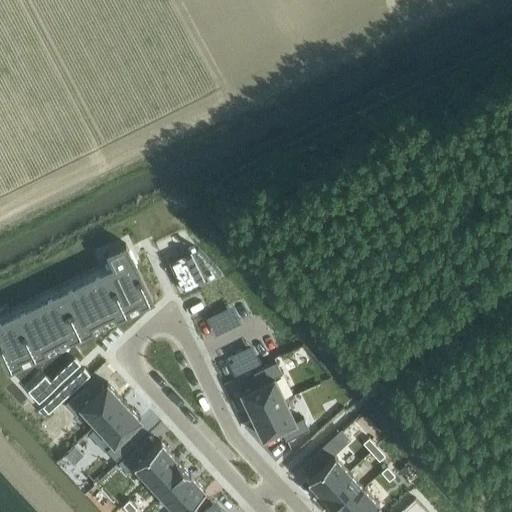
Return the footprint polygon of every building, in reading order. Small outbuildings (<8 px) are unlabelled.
[(0,318),(0,352),(8,369),(21,362),(19,357),(29,352),(31,357),(45,350),(43,345),(65,334),(68,340),(93,327),(90,322),(113,311),(115,317),(129,310),(127,305),(136,300),(139,305),(153,299),(125,242),(109,249),(107,251),(111,259),(113,264),(0,318)] [(191,250),(169,260),(183,290),(205,279),(191,250)] [(28,389),(39,401),(80,363),(75,357),(49,381),(43,375),(28,389)] [(259,383),(241,391),(252,414),(284,398),(274,376),(282,372),(276,360),(253,371),(259,383)] [(84,368),(42,405),(48,411),(89,374),(84,368)] [(83,385),(65,402),(74,412),(80,406),(97,424),(123,399),(107,381),(92,394),(83,385)] [(284,398),(252,414),(262,436),(280,428),(286,439),(309,428),(303,416),(295,420),(284,398)] [(123,399),(97,424),(113,442),(107,448),(115,457),(134,440),(125,431),(140,418),(123,399)] [(341,430),(321,449),(329,458),(334,454),(350,440),(341,430)] [(369,436),(363,441),(371,450),(377,445),(369,436)] [(137,444),(118,461),(127,470),(133,464),(148,480),(175,456),(160,439),(145,453),(137,444)] [(379,459),(385,454),(377,445),(371,450),(379,459)] [(310,475),(307,478),(322,495),(349,470),(334,454),(329,458),(310,475)] [(175,456),(148,480),(163,496),(190,472),(175,456)] [(395,474),(387,465),(381,470),(389,479),(395,474)] [(349,470),(322,495),(337,511),(364,486),(349,470)] [(190,472),(163,496),(177,511),(197,511),(199,511),(190,502),(205,488),(190,472)] [(364,486),(337,511),(338,511),(368,511),(379,502),(364,486)] [(129,499),(123,504),(129,511),(131,511),(137,507),(129,499)]
